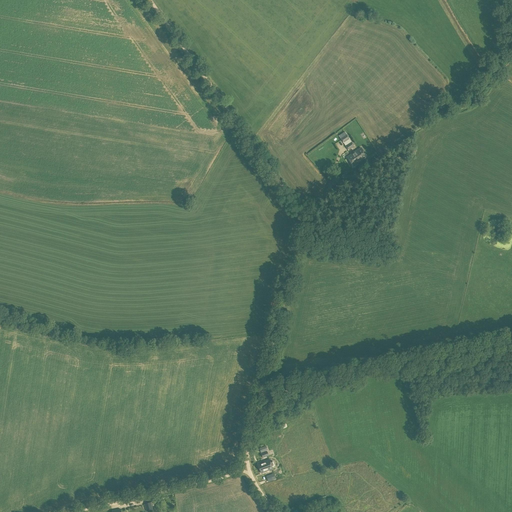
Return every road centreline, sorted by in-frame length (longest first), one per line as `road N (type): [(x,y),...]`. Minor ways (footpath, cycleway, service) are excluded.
road 1 (track): [(299,211),(148,0)]
road 2 (track): [(511,342),(259,395)]
road 3 (track): [(299,211),(259,395)]
road 4 (track): [(246,468),(76,511)]
